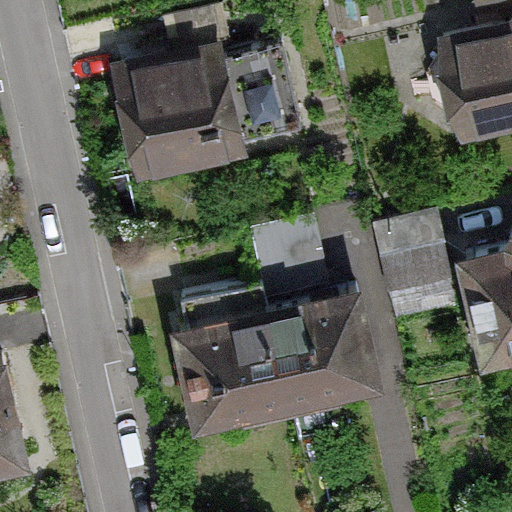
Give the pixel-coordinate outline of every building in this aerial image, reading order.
[(511,11),(435,30),(459,130),(511,117),(511,11)] [(217,33),(113,56),(138,167),(242,144),(239,127),(220,46),(217,33)] [(276,34),(220,46),(239,127),(294,115),(276,34)] [(433,201),(373,216),(396,310),(456,295),(443,245),(433,201)] [(255,244),(261,271),(266,293),(326,279),(310,208),(250,222),(255,244)] [(511,229),(456,241),(479,348),(511,341),(511,229)] [(184,289),(189,311),(266,293),(261,271),(184,289)] [(326,279),(266,293),(290,393),(368,375),(381,372),(357,272),(326,279)] [(290,393),(266,293),(189,311),(170,316),(194,416),(290,393)] [(2,345),(0,345),(0,451),(26,445),(2,345)]
